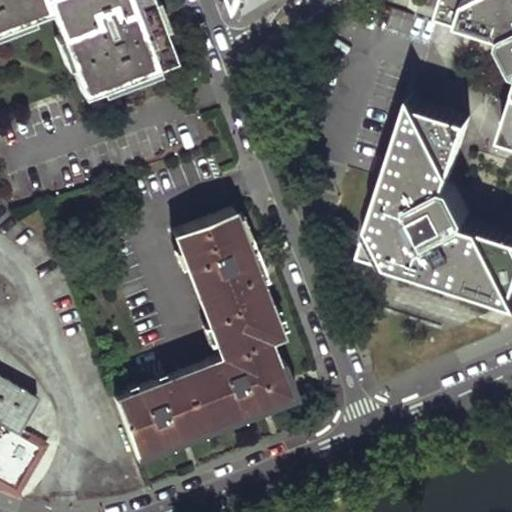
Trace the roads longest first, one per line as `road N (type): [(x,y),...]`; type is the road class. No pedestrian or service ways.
road 1 (tertiary): [(371,442),(219,58)]
road 2 (primary): [(195,511),(371,442)]
road 3 (primary): [(371,442),(511,380)]
